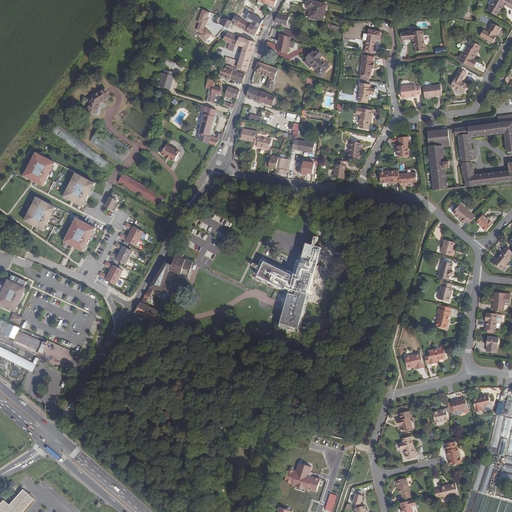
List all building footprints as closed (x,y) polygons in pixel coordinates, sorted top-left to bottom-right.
[(322,21),(327,5),(308,0),(306,7),(309,8),(307,17),(322,21)] [(507,0),(492,0),(489,6),(492,8),(490,13),(495,15),(497,10),(498,11),(501,6),(502,4),(504,5),(511,9),(511,1),(510,0),(510,1),(507,0)] [(210,40),(213,30),(207,28),(212,11),(203,8),(197,31),(201,32),(199,37),(210,40)] [(250,23),(252,25),(254,21),(261,25),(263,20),(252,15),(254,11),(249,8),(247,12),(250,13),(246,21),(250,23)] [(289,18),(278,15),(275,22),(287,25),(289,18)] [(237,26),(241,18),(236,16),(232,22),(231,24),(237,26)] [(224,18),(221,25),(229,28),(231,24),(232,22),(224,18)] [(250,23),(246,21),(244,20),(241,18),(237,26),(246,31),(250,23)] [(250,23),(246,31),(255,36),(259,27),(263,28),(263,27),(261,25),(254,21),(252,25),(250,23)] [(494,33),(495,34),(497,34),(500,28),(489,22),(488,24),(488,26),(489,27),(487,32),(486,31),(483,30),(479,36),(492,43),(494,40),(493,39),(494,36),(493,35),(494,33)] [(279,27),(278,30),(278,31),(283,32),(282,35),(286,36),(288,30),(284,29),(284,28),(279,27)] [(222,40),(228,33),(227,32),(218,30),(215,37),(222,40)] [(374,54),(376,40),(380,41),(381,32),(369,30),(365,52),(374,54)] [(424,46),(426,46),(423,30),(412,32),(412,34),(407,34),(407,33),(400,33),(401,41),(413,40),(415,39),(415,42),(416,47),(417,52),(425,51),(424,46)] [(236,45),(239,38),(228,33),(222,40),(230,43),(236,45)] [(291,38),(286,36),(282,35),(280,35),(278,46),(267,42),(266,47),(288,54),(291,38)] [(251,53),(254,42),(248,39),(240,37),(239,38),(236,45),(230,43),(227,49),(234,51),(236,45),(244,47),(242,53),(248,55),(248,52),(251,53)] [(244,71),(246,72),(251,56),(256,42),(254,42),(251,53),(248,52),(248,55),(242,53),(240,58),(248,61),(244,71)] [(476,52),(477,52),(480,46),(472,42),(469,47),(466,46),(462,54),(463,55),(459,62),(471,68),(475,61),(473,60),(475,56),(473,55),(474,52),(475,53),(476,52)] [(310,68),(312,67),(313,65),(318,70),(317,72),(317,73),(317,75),(318,76),(320,77),(321,77),(323,77),(324,76),(325,74),(325,73),(325,72),(324,70),(329,66),(324,61),(323,62),(319,59),(323,55),(317,50),(314,53),(313,51),(306,58),(307,59),(304,62),(310,68)] [(151,52),(149,55),(179,69),(180,66),(160,57),(151,52)] [(373,69),(374,63),(371,63),(373,56),(362,55),(361,61),(363,61),(360,75),(370,77),(371,68),(373,69)] [(238,69),(244,71),(248,61),(240,58),(239,62),(225,57),(223,64),(225,65),(227,66),(233,68),(238,69)] [(274,80),(278,69),(260,63),(258,62),(254,72),(270,77),(269,79),(274,80)] [(231,79),(233,71),(232,70),(233,68),(227,66),(226,69),(223,76),(231,79)] [(246,72),(244,71),(238,69),(237,72),(233,71),(231,79),(242,83),(246,72)] [(458,90),(463,92),(464,93),(469,85),(461,81),(467,72),(461,69),(451,86),(458,90)] [(169,89),(175,74),(165,70),(159,86),(169,89)] [(210,100),(214,86),(215,82),(208,79),(205,89),(208,90),(207,95),(208,95),(206,100),(209,101),(210,100)] [(274,85),(271,84),(272,81),(269,80),(266,87),(272,90),(274,85)] [(365,98),(367,98),(368,98),(369,93),(374,95),(375,89),(370,87),(370,84),(360,82),(359,86),(361,87),(358,101),(364,102),(365,98)] [(411,95),(411,96),(417,95),(417,94),(421,93),(420,85),(415,86),(415,84),(401,86),(402,97),(407,96),(407,95),(411,95)] [(431,96),(434,96),(442,95),(441,85),(437,85),(437,86),(424,87),(425,98),(431,97),(431,96)] [(214,86),(210,100),(212,101),(215,93),(220,95),(222,89),(214,86)] [(231,97),(234,89),(228,87),(225,96),(231,98),(231,97)] [(87,110),(96,113),(100,102),(109,97),(105,89),(105,88),(92,96),(87,110)] [(257,101),(261,92),(249,88),(246,97),(257,101)] [(234,89),(231,97),(237,99),(240,91),(234,89)] [(261,92),(257,101),(263,103),(272,106),(275,97),(264,93),(261,92)] [(331,108),(332,96),(326,95),(324,107),(331,108)] [(342,110),(346,104),(340,101),(337,108),(342,110)] [(208,136),(214,117),(217,110),(207,107),(199,133),(201,134),(208,136)] [(360,114),(359,118),(358,123),(359,124),(359,127),(366,129),(367,125),(369,125),(369,120),(371,121),(373,109),(361,107),(361,108),(356,107),(355,113),(359,114),(360,114)] [(499,123),(454,129),(455,136),(459,136),(462,159),(464,161),(473,160),(470,138),(506,134),(508,153),(511,152),(511,115),(498,117),(499,123)] [(208,136),(211,137),(217,118),(214,117),(208,136)] [(308,137),(312,121),(302,118),(298,135),(308,137)] [(131,149),(100,128),(90,142),(120,164),(131,149)] [(270,149),(271,139),(257,137),(258,132),(240,129),(238,139),(255,142),(255,144),(257,144),(257,147),(270,149)] [(450,147),(449,130),(447,131),(447,130),(428,132),(434,191),(441,190),(448,189),(445,168),(450,168),(449,162),(445,162),(443,147),(450,147)] [(208,136),(201,134),(199,142),(214,148),(218,140),(217,139),(211,137),(208,136)] [(400,148),(398,148),(398,157),(409,156),(407,144),(409,144),(409,135),(398,136),(399,145),(400,148)] [(359,151),(361,142),(351,140),(348,156),(359,158),(360,151),(359,151)] [(314,144),(293,141),(292,149),(313,152),(314,144)] [(174,161),(179,151),(166,145),(164,150),(163,149),(160,154),(166,157),(166,156),(170,158),(170,159),(174,161)] [(24,176),(43,186),(56,164),(37,153),(24,176)] [(276,169),(278,160),(271,158),(270,162),(269,167),(276,169)] [(278,160),(276,169),(282,170),(283,166),(288,167),(289,161),(279,158),(278,160)] [(344,178),(345,172),(347,164),(345,164),(346,161),(339,159),(338,163),(336,163),(334,177),(344,178)] [(511,160),(509,161),(510,171),(474,175),(473,163),(464,164),(463,166),(464,176),(465,177),(466,187),(511,181),(511,160)] [(312,172),(313,165),(305,164),(304,171),(312,172)] [(400,181),(399,173),(398,169),(379,171),(381,181),(388,181),(395,180),(395,182),(400,181)] [(399,173),(400,181),(400,184),(404,184),(404,185),(408,184),(408,183),(412,182),(412,183),(417,182),(416,172),(399,173)] [(117,182),(160,207),(165,198),(123,173),(117,182)] [(76,174),(64,197),(83,206),(95,184),(76,174)] [(53,206),(34,197),(22,219),(41,229),(53,206)] [(105,208),(115,213),(118,206),(115,204),(116,202),(109,199),(105,208)] [(473,217),(466,210),(465,211),(462,208),(462,207),(460,205),(459,206),(458,205),(451,213),(454,215),(456,217),(462,222),(463,221),(466,224),(473,217)] [(485,230),(492,222),(482,214),(475,221),(481,226),(480,227),(485,230)] [(74,218),(62,241),(81,251),(93,228),(74,218)] [(136,246),(144,231),(127,223),(125,226),(132,230),(128,237),(122,233),(120,237),(136,246)] [(219,231),(216,236),(221,239),(224,234),(219,231)] [(202,247),(205,241),(197,237),(194,243),(202,247)] [(451,256),(455,243),(445,240),(441,253),(451,256)] [(126,264),(133,251),(117,243),(115,246),(122,249),(118,256),(111,253),(110,256),(126,264)] [(207,249),(205,257),(213,259),(217,246),(210,244),(209,249),(207,249)] [(323,267),(317,266),(322,248),(306,244),(301,261),(297,260),(292,276),(261,263),(255,277),(289,292),(279,327),(298,332),(309,295),(307,294),(308,291),(310,291),(313,278),(319,280),(323,267)] [(510,255),(509,254),(511,251),(505,246),(499,253),(500,253),(496,258),(495,258),(491,262),(500,269),(508,260),(506,259),(510,255)] [(169,271),(188,277),(193,263),(177,257),(173,266),(165,263),(149,290),(151,291),(153,289),(161,292),(159,298),(178,304),(183,290),(164,283),(169,271)] [(450,270),(453,263),(442,260),(438,277),(448,279),(449,275),(451,275),(452,271),(450,270)] [(116,285),(123,270),(107,261),(105,265),(111,269),(108,276),(101,272),(99,276),(116,285)] [(6,305),(18,310),(19,308),(20,309),(25,297),(27,293),(27,291),(25,291),(29,281),(14,274),(10,284),(8,283),(7,286),(0,283),(1,282),(0,281),(0,301),(2,303),(6,305)] [(449,292),(450,293),(452,288),(450,287),(451,284),(443,281),(442,285),(440,285),(437,298),(448,301),(449,297),(448,296),(449,292)] [(492,309),(503,310),(504,298),(510,299),(510,293),(505,292),(505,291),(494,290),(492,309)] [(147,293),(135,313),(158,324),(160,318),(159,317),(161,313),(144,304),(147,299),(148,300),(150,296),(149,295),(147,293)] [(445,323),(446,320),(447,315),(449,315),(450,311),(448,311),(439,308),(437,308),(436,312),(438,312),(434,325),(445,328),(446,323),(445,323)] [(486,321),(485,328),(487,329),(493,329),(495,330),(496,322),(500,322),(501,322),(502,315),(501,314),(497,313),(486,312),(485,317),(486,317),(486,321)] [(10,319),(19,323),(22,317),(12,313),(10,319)] [(0,355),(33,373),(37,365),(0,345),(0,330),(13,337),(17,327),(0,318),(0,355)] [(43,342),(22,332),(19,331),(16,330),(13,337),(15,338),(14,342),(38,353),(43,342)] [(487,344),(486,350),(496,351),(496,346),(497,346),(498,336),(487,335),(486,341),(488,341),(487,344)] [(434,358),(437,358),(445,355),(442,344),(440,345),(440,346),(429,349),(430,353),(428,354),(430,361),(430,362),(435,361),(434,358)] [(424,365),(420,351),(404,355),(407,367),(416,365),(416,367),(424,365)] [(479,401),(472,403),(475,415),(481,413),(481,410),(490,408),(488,398),(479,400),(479,401)] [(465,401),(451,404),(453,414),(467,411),(465,401)] [(438,414),(438,413),(432,414),(435,425),(449,422),(446,412),(441,413),(438,414)] [(402,429),(403,434),(412,432),(409,420),(410,419),(409,413),(399,416),(400,422),(397,422),(399,428),(400,427),(401,427),(402,429)] [(504,417),(499,436),(508,438),(511,419),(504,417)] [(400,446),(402,451),(404,450),(407,461),(415,459),(410,439),(402,441),(403,445),(400,446)] [(501,439),(497,454),(503,456),(507,440),(501,439)] [(449,461),(447,462),(449,468),(460,466),(457,451),(455,450),(453,444),(445,446),(447,452),(445,453),(447,458),(448,458),(449,461)] [(477,491),(486,463),(481,461),(472,489),(477,491)] [(479,491),(485,493),(495,464),(489,462),(479,491)] [(511,465),(505,464),(503,471),(511,473),(511,465)] [(501,472),(494,469),(488,488),(495,491),(501,472)] [(511,482),(511,475),(503,473),(501,480),(511,482)] [(324,485),(295,476),(292,486),(321,495),(324,485)] [(397,488),(398,491),(399,495),(401,495),(402,501),(410,499),(406,480),(395,482),(397,488)] [(445,489),(445,488),(440,489),(441,491),(434,492),(435,496),(436,500),(442,498),(443,500),(457,496),(455,485),(449,486),(449,488),(445,489)] [(4,499),(0,503),(0,511),(20,511),(33,498),(27,492),(23,489),(10,504),(4,499)] [(471,492),(464,511),(469,511),(476,493),(471,492)] [(478,511),(484,495),(479,493),(472,511),(478,511)] [(355,505),(359,506),(360,507),(362,497),(356,495),(353,504),(355,505)] [(485,495),(479,511),(485,511),(491,497),(485,495)] [(491,511),(496,499),(492,497),(486,511),(491,511)] [(498,499),(493,511),(500,511),(504,501),(498,499)] [(412,511),(411,508),(415,506),(414,501),(400,505),(401,510),(400,510),(400,511),(412,511)] [(508,511),(511,503),(506,501),(501,511),(508,511)]
